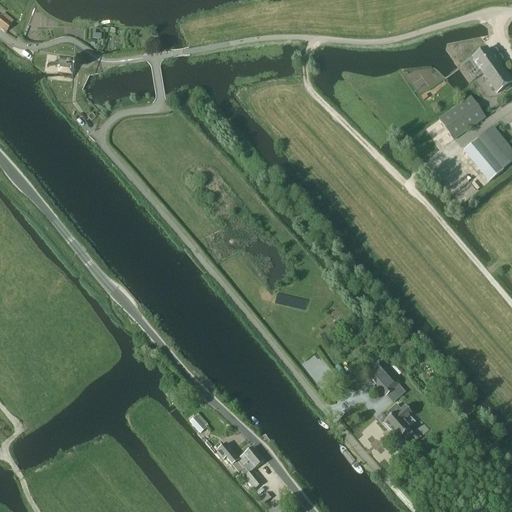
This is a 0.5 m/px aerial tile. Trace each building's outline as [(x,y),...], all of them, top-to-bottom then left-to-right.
[(0,27),(6,32),(12,26),(1,17),(0,18),(0,27)] [(483,47),(470,57),(479,69),(485,65),(485,64),(487,65),(494,60),(498,58),(491,48),(486,51),(483,47)] [(73,76),(75,62),(60,60),(58,74),(73,76)] [(497,94),(504,89),(506,90),(511,87),(511,84),(495,61),(486,67),(485,65),(479,69),(497,94)] [(439,120),(453,141),(485,119),(470,98),(439,120)] [(477,140),(463,152),(489,182),(503,171),(477,140)] [(366,374),(386,397),(399,385),(379,362),(366,374)] [(396,406),(386,415),(389,419),(384,423),(399,440),(401,438),(404,442),(412,435),(408,432),(410,430),(404,422),(412,415),(405,407),(400,411),(396,406)] [(190,423),(200,435),(206,429),(196,417),(190,423)] [(232,466),(238,473),(244,468),(250,463),(249,462),(258,455),(253,449),(240,460),(227,444),(216,453),(223,461),(226,459),(232,466)] [(264,462),(258,455),(249,462),(250,463),(244,468),(238,473),(239,474),(241,472),(245,477),(244,478),(254,491),(263,483),(253,471),(264,462)] [(257,501),(261,507),(271,499),(267,494),(257,501)]
